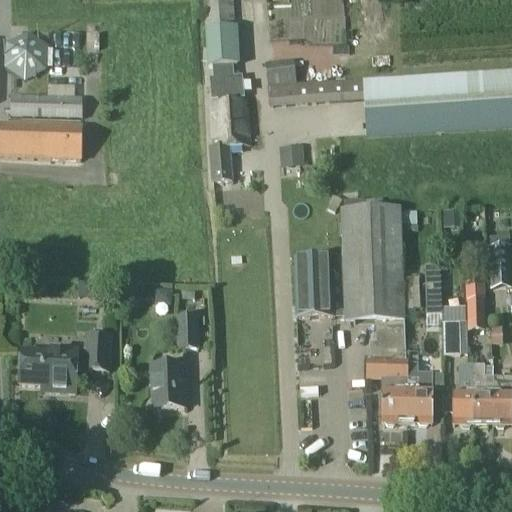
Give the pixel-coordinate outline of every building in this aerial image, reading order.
[(202,0),(204,32),(207,32),(234,31),(232,0),(202,0)] [(239,0),(240,16),(261,15),(260,0),(239,0)] [(321,0),(321,10),(338,11),(338,0),(321,0)] [(268,25),(274,41),(296,32),(291,17),(268,25)] [(239,31),(234,31),(207,32),(207,67),(214,67),(214,82),(209,81),(210,100),(214,100),(215,107),(210,108),(213,149),(210,150),(212,185),(230,184),(227,150),(249,148),(245,105),(239,105),(239,100),(243,99),(242,83),(232,83),(231,66),(240,66),(239,31)] [(43,34),(0,35),(0,71),(0,79),(44,78),(43,34)] [(289,45),(267,46),(267,56),(289,55),(289,45)] [(265,89),(295,87),(294,64),(264,66),(265,89)] [(511,72),(295,87),(265,89),(267,109),(365,102),(367,138),(511,128),(511,72)] [(79,121),(80,100),(12,98),(12,119),(79,121)] [(0,159),(79,163),(80,132),(0,127),(0,159)] [(284,170),(303,169),(301,149),(282,150),(284,170)] [(371,362),(404,362),(399,212),(339,214),(341,259),(344,319),(344,327),(375,326),(375,348),(371,348),(371,362)] [(416,215),(402,215),(402,227),(416,227),(416,215)] [(488,291),(510,291),(509,249),(486,250),(488,291)] [(341,259),(293,261),(296,321),(344,319),(341,259)] [(426,318),(441,317),(439,268),(424,268),(426,318)] [(466,334),(482,334),(482,286),(465,286),(466,334)] [(176,354),(195,353),(194,314),(178,315),(178,321),(175,321),(176,354)] [(486,342),(499,342),(500,324),(487,323),(486,342)] [(442,359),(457,358),(456,327),(441,328),(442,359)] [(106,377),(109,340),(84,338),(82,376),(106,377)] [(74,397),(76,353),(43,351),(43,355),(19,354),(17,389),(41,390),(41,395),(74,397)] [(404,363),(404,362),(371,362),(371,364),(385,364),(385,383),(381,383),(381,394),(381,428),(406,428),(404,363)] [(404,363),(406,428),(430,428),(431,378),(416,377),(416,367),(407,367),(407,364),(404,363)] [(183,412),(182,384),(186,384),(185,369),(151,370),(152,397),(155,397),(156,413),(183,412)] [(472,383),(472,371),(458,371),(457,398),(454,398),(453,428),(471,429),(472,399),(472,383)] [(492,429),(492,381),(482,381),(482,371),(472,371),(472,383),(472,399),(471,429),(492,429)] [(302,377),(300,391),(321,394),(323,380),(302,377)] [(511,381),(492,381),(492,429),(511,430),(511,421),(511,381)]
